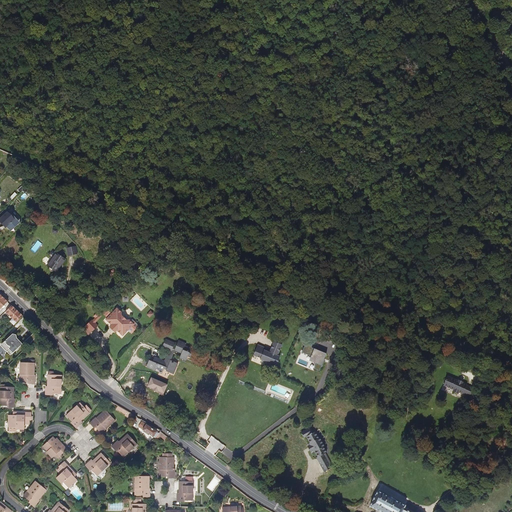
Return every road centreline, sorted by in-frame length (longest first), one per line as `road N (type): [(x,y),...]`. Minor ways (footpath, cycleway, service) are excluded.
road 1 (primary): [(286,511),(99,384),(0,285)]
road 2 (unknown): [(205,457),(216,447),(235,456),(306,401)]
